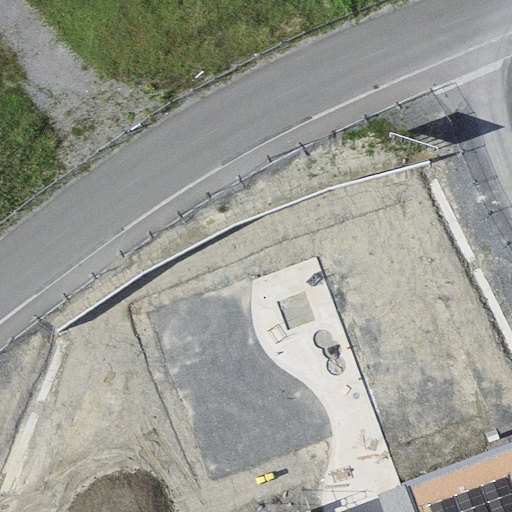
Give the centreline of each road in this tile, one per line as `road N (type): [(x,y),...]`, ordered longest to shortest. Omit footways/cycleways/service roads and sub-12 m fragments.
road 1 (unclassified): [(0,264),(76,213),(326,77),(508,0)]
road 2 (track): [(511,188),(449,21)]
